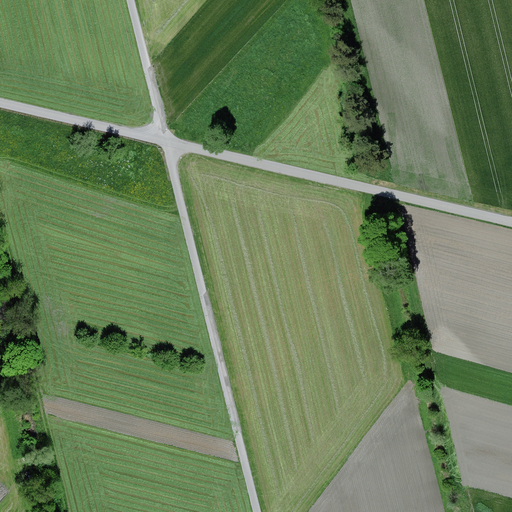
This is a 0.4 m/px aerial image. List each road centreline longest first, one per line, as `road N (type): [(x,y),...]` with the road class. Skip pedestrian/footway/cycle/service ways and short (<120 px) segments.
road 1 (track): [(166,141),(256,511)]
road 2 (unclassified): [(166,141),(511,222)]
road 3 (unclassified): [(0,105),(166,141)]
road 4 (unclassified): [(166,141),(132,0)]
